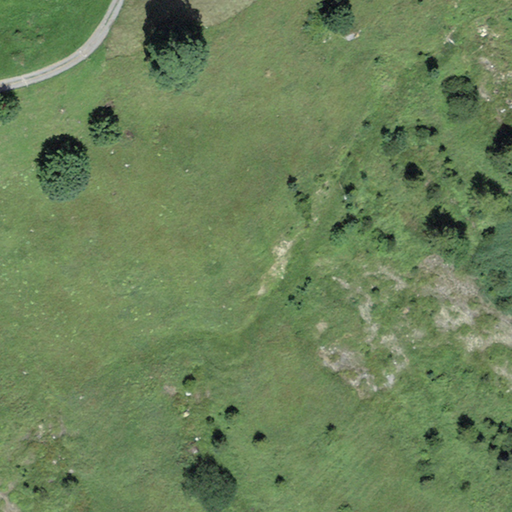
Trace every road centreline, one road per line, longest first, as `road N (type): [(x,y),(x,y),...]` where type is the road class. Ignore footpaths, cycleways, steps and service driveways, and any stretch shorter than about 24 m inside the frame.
road 1 (track): [(93,391),(152,347),(252,331),(393,103),(426,64),(511,2)]
road 2 (track): [(0,87),(68,64),(103,32),(120,0)]
